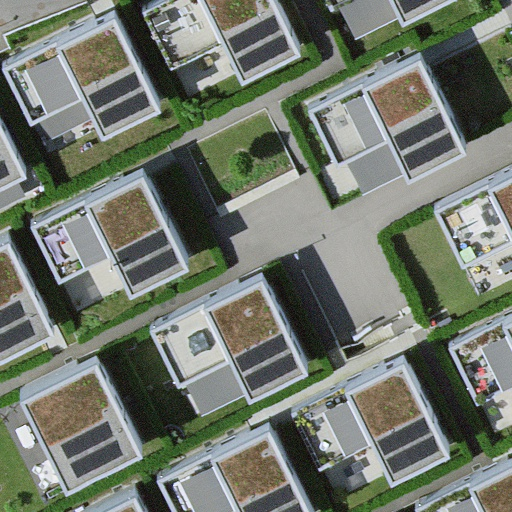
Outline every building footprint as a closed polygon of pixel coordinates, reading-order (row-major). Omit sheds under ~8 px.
[(294,44),(272,0),(156,0),(145,5),(171,58),(223,33),(241,69),(294,44)] [(420,0),(323,0),(324,2),(327,0),(388,0),(394,13),(420,0)] [(155,101),(111,12),(6,63),(31,116),(84,90),(102,127),(155,101)] [(458,143),(414,53),(309,104),(334,157),(387,131),(405,168),(458,143)] [(0,173),(20,163),(0,121),(0,173)] [(511,167),(432,206),(458,259),(511,234),(511,236),(511,167)] [(186,261),(143,171),(37,222),(63,275),(115,249),(133,286),(186,261)] [(0,355),(58,328),(11,232),(0,237),(0,355)] [(303,362),(260,272),(154,323),(180,376),(233,351),(250,387),(303,362)] [(511,313),(450,343),(475,396),(511,378),(511,313)] [(65,490),(143,452),(96,356),(18,393),(65,490)] [(441,450),(398,360),(292,411),(318,464),(371,439),(388,476),(441,450)] [(310,511),(267,422),(162,473),(180,511),(216,511),(240,501),(245,511),(310,511)] [(511,511),(511,455),(417,501),(422,511),(511,511)] [(145,511),(133,487),(79,511),(145,511)]
